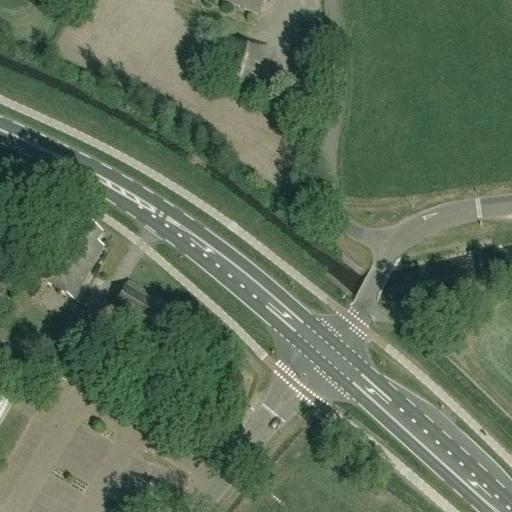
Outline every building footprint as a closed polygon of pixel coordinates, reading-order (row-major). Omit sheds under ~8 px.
[(221,0),(258,16),(264,0),(221,0)] [(262,67),(269,46),(232,34),(225,55),(236,59),(233,69),(222,66),(215,87),(252,99),(259,78),(251,76),(255,64),(262,67)] [(75,301),(105,247),(98,243),(102,235),(82,224),(78,232),(70,228),(66,234),(55,228),(47,242),(58,248),(39,281),(75,301)] [(154,343),(175,309),(157,299),(156,301),(146,295),(148,293),(130,282),(109,315),(128,327),(133,319),(140,324),(135,331),(154,343)] [(0,426),(15,401),(0,392),(0,426)]
